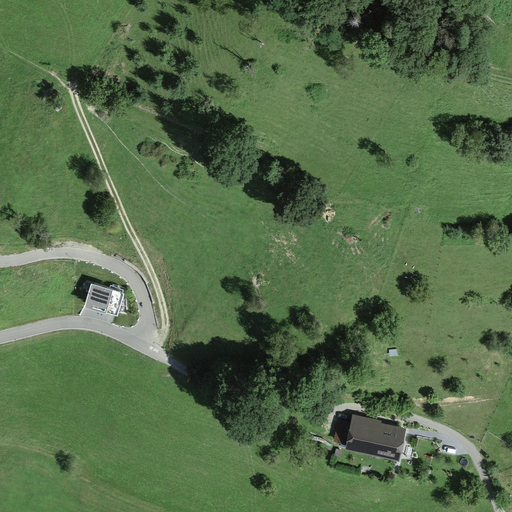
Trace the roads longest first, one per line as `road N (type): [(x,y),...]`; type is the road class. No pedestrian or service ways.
road 1 (residential): [(146,347),(246,400),(383,409),(454,437),(474,456),(497,511)]
road 2 (track): [(146,347),(165,334),(168,316),(157,276),(71,94)]
road 3 (residential): [(146,347),(150,322),(137,280),(116,264),(64,250),(0,261)]
road 4 (track): [(511,82),(460,69),(322,0)]
road 5 (residential): [(0,336),(77,323),(146,347)]
